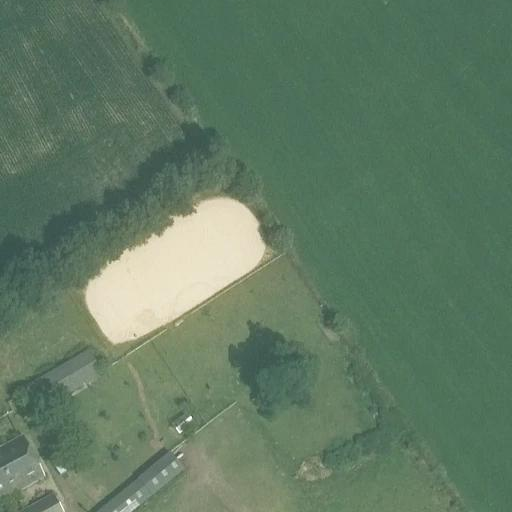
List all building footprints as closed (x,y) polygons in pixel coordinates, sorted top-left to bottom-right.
[(20,390),(34,415),(104,375),(90,349),(20,390)] [(172,426),(180,436),(195,425),(187,415),(172,426)] [(0,449),(0,501),(45,478),(23,437),(0,449)] [(94,511),(136,511),(143,507),(185,471),(168,451),(127,486),(94,511)] [(21,511),(63,511),(54,494),(21,511)]
